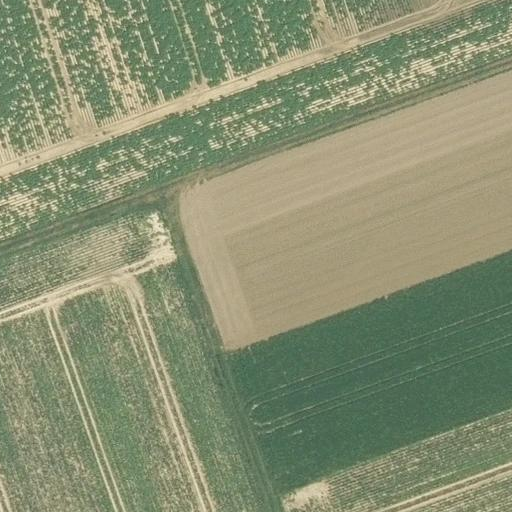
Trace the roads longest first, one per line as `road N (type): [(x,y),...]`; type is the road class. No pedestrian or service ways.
road 1 (track): [(0,269),(511,77)]
road 2 (track): [(175,205),(282,511)]
